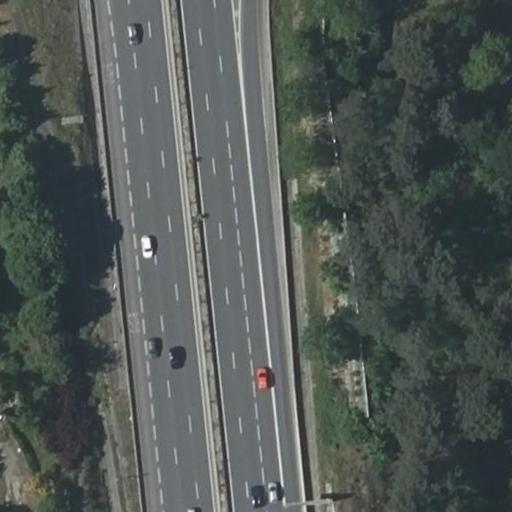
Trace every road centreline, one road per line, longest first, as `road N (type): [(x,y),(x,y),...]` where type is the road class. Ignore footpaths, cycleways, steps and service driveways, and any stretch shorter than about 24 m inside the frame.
road 1 (motorway): [(273,511),(286,480),(250,0)]
road 2 (motorway): [(257,511),(205,0)]
road 3 (motorway): [(139,0),(191,511)]
